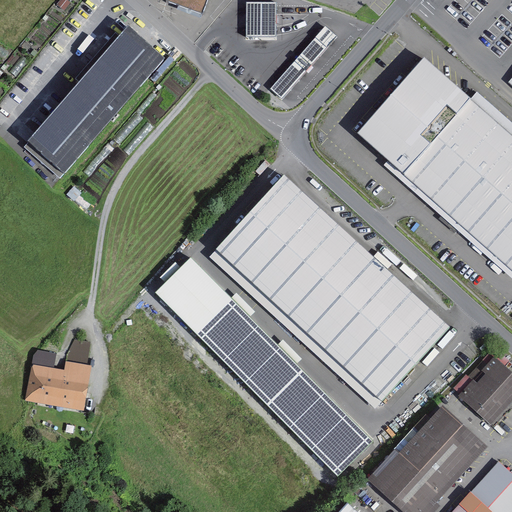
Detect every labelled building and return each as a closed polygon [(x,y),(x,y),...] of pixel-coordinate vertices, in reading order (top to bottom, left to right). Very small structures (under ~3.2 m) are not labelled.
[(163,0),(201,13),(205,0),(163,0)] [(277,3),(246,3),(246,9),(246,30),(246,37),(276,37),(276,31),(277,9),(277,3)] [(164,59),(127,26),(24,143),(62,176),(164,59)] [(337,37),(325,27),(271,89),(283,100),(337,37)] [(404,176),(470,100),(423,59),(357,134),(404,176)] [(511,137),(470,100),(404,176),(511,270),(511,137)] [(449,326),(283,177),(217,251),(383,400),(449,326)] [(203,338),(342,479),(377,445),(239,303),(203,338)] [(72,351),(91,351),(91,339),(72,339),(72,351)] [(492,425),(511,402),(511,373),(493,356),(458,395),(492,425)] [(88,366),(37,359),(30,406),(81,413),(88,366)] [(434,503),(486,447),(442,407),(400,452),(395,447),(367,478),(403,511),(435,511),(440,507),(434,503)] [(488,511),(471,496),(455,511),(488,511)]
